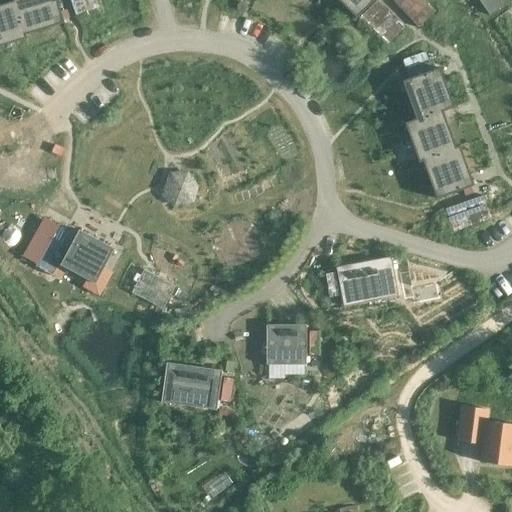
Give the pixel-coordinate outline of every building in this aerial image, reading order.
[(0,47),(26,39),(14,0),(12,0),(14,2),(0,5),(0,47)] [(64,24),(57,0),(14,0),(26,39),(27,39),(26,35),(64,24)] [(338,0),(357,19),(375,0),(338,0)] [(502,7),(497,0),(478,0),(490,15),(502,7)] [(454,107),(440,68),(402,82),(416,119),(405,123),(405,125),(454,107)] [(456,148),(443,112),(454,108),(454,107),(405,125),(419,162),(460,147),(460,146),(456,148)] [(423,162),(437,200),(474,186),(460,147),(419,162),(419,163),(423,162)] [(159,185),(163,216),(189,213),(185,182),(159,185)] [(61,266),(96,284),(115,249),(79,230),(61,266)] [(344,307),(399,297),(391,257),(336,268),(344,307)] [(306,365),(306,325),(266,325),(266,365),(306,365)] [(222,371),(167,363),(161,403),(216,411),(222,371)] [(457,441),(482,444),(480,462),(511,466),(511,425),(487,422),(488,410),(462,407),(457,441)]
